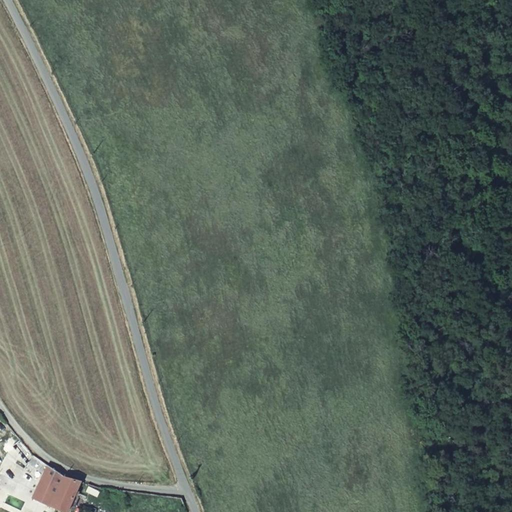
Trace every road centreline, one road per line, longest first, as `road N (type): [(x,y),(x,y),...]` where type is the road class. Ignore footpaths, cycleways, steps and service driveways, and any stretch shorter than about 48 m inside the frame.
road 1 (unclassified): [(185,489),(94,191),(7,0)]
road 2 (unclassified): [(185,489),(72,473),(27,440),(0,405)]
